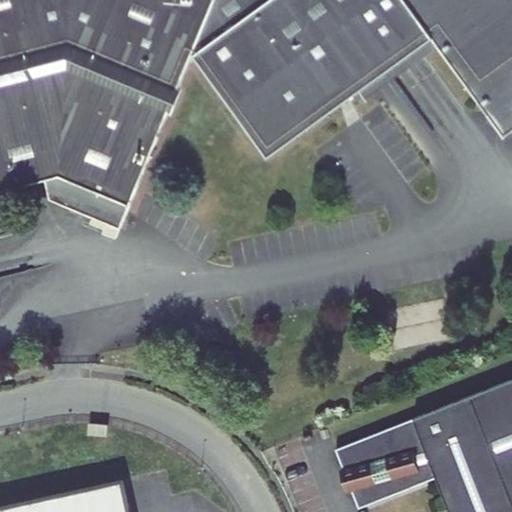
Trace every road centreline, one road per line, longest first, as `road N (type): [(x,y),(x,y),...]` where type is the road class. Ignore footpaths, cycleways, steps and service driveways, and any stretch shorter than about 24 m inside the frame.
road 1 (residential): [(265,511),(224,455),(149,408),(87,399),(0,410)]
road 2 (unknown): [(511,190),(408,68)]
road 3 (unknown): [(444,237),(355,125)]
